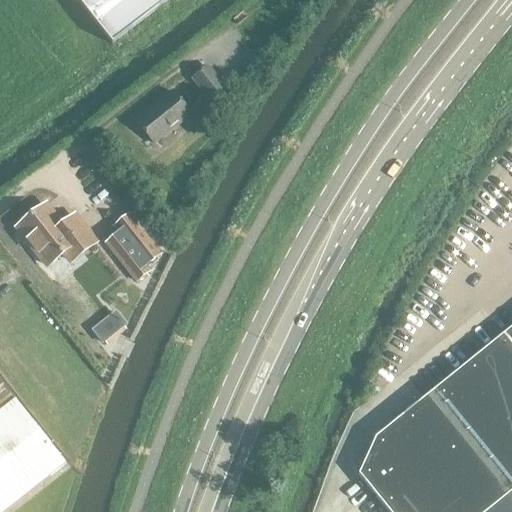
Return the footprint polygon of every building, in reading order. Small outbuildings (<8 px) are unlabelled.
[(113,45),(169,0),(76,0),(113,46),(113,45)] [(222,89),(206,68),(192,80),(208,100),(222,89)] [(171,93),(134,123),(153,146),(189,117),(171,93)] [(64,255),(71,264),(95,245),(74,218),(62,227),(46,206),(18,229),(48,267),(64,255)] [(149,273),(127,244),(120,235),(107,245),(136,283),(149,273)] [(103,342),(128,323),(118,309),(92,327),(103,342)] [(511,511),(511,327),(373,440),(357,476),(386,511),(511,511)] [(6,511),(65,465),(0,383),(0,511),(6,511)]
